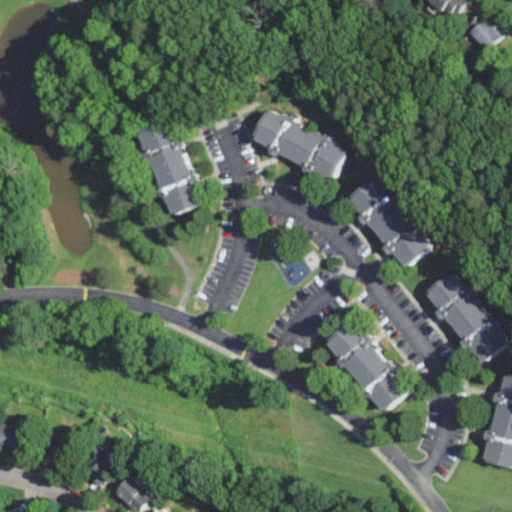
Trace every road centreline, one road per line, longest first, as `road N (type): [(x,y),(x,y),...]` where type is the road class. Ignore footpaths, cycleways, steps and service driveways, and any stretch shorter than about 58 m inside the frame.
road 1 (residential): [(176,315),(340,406),(430,497)]
road 2 (residential): [(0,293),(100,295),(176,315)]
